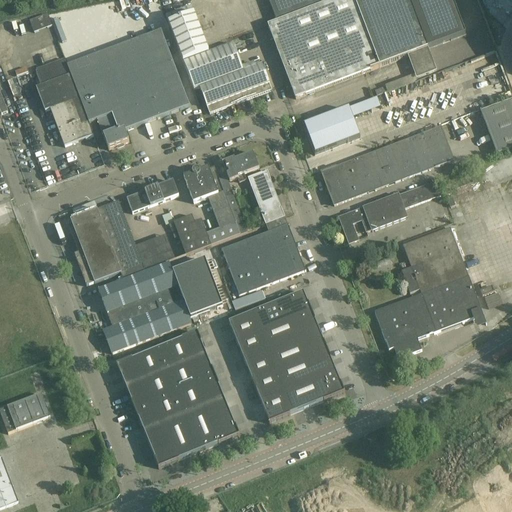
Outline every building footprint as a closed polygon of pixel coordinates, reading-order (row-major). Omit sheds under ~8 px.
[(268,0),(277,23),(273,25),(272,25),(268,26),(296,100),(380,67),(407,57),(416,82),(437,74),(428,50),(465,36),(451,0),(268,0)] [(191,8),(165,17),(169,25),(194,91),(199,89),(210,115),(271,91),(261,65),(242,73),(232,45),(208,54),(194,16),(191,8)] [(29,35),(52,26),(48,15),(25,23),(29,35)] [(90,59),(68,67),(90,124),(98,121),(109,151),(130,143),(125,132),(189,108),(161,32),(132,43),(90,59)] [(65,60),(37,71),(43,87),(37,89),(46,112),(51,110),(65,148),(72,145),(73,145),(94,137),(89,124),(90,124),(68,67),(65,60)] [(350,110),(304,127),(315,157),(361,139),(354,120),(381,109),(378,99),(350,110)] [(511,104),(482,115),(496,153),(511,146),(511,104)] [(441,129),(322,174),(334,208),(447,165),(454,162),(446,142),(441,129)] [(230,183),(238,180),(240,184),(246,182),(244,176),(259,170),(252,155),(237,161),(237,159),(225,164),(230,174),(227,175),(230,183)] [(487,185),(511,175),(511,155),(480,168),(487,185)] [(225,230),(207,237),(201,222),(195,224),(192,217),(173,224),(186,257),(240,237),(219,181),(214,168),(209,170),(208,170),(184,179),(194,205),(213,198),(225,230)] [(267,173),(247,180),(265,227),(285,220),(267,173)] [(226,178),(219,181),(240,237),(247,234),(226,178)] [(419,188),(339,219),(349,246),(358,243),(352,226),(362,223),(366,234),(371,232),(371,233),(407,220),(404,211),(443,197),(437,181),(419,188)] [(133,215),(179,198),(173,183),(151,191),(149,188),(137,196),(137,197),(127,200),(133,215)] [(450,209),(455,207),(452,197),(447,199),(450,209)] [(136,248),(119,203),(71,222),(85,259),(77,262),(87,288),(95,285),(122,275),(123,280),(145,272),(136,248)] [(163,217),(166,226),(173,224),(170,214),(163,217)] [(289,227),(222,252),(239,298),(306,273),(289,227)] [(483,317),(469,278),(450,229),(403,247),(412,269),(401,272),(410,296),(420,292),(422,296),(375,314),(389,352),(394,350),(397,358),(401,357),(402,360),(403,359),(402,356),(411,353),(412,356),(422,352),(418,341),(483,317)] [(136,248),(145,272),(175,261),(166,237),(136,248)] [(206,262),(174,274),(184,302),(183,303),(169,265),(99,291),(113,329),(104,332),(112,355),(193,325),(191,319),(223,307),(206,262)] [(483,298),(494,294),(492,288),(480,293),(483,298)] [(262,293),(232,304),(235,313),(265,302),(262,293)] [(304,294),(253,315),(261,334),(312,313),(309,305),(308,305),(304,294)] [(261,334),(268,354),(319,333),(315,322),(316,322),(312,313),(261,334)] [(237,344),(261,334),(253,315),(229,324),(237,344)] [(324,344),(319,333),(268,354),(276,373),(328,352),(324,344)] [(207,357),(202,344),(198,334),(182,340),(183,341),(158,351),(167,373),(207,357)] [(268,354),(261,334),(237,344),(245,363),(268,354)] [(158,351),(133,361),(132,361),(117,367),(121,377),(126,389),(167,373),(158,351)] [(276,373),(285,394),(336,373),(331,361),(328,352),(276,373)] [(252,382),(252,383),(276,373),(268,354),(245,363),(253,382),(252,382)] [(216,378),(213,370),(212,370),(207,357),(167,373),(176,395),(216,378)] [(131,403),(135,412),(176,395),(167,373),(126,389),(132,403),(131,403)] [(285,394),(276,373),(252,383),(256,392),(257,392),(261,403),(285,394)] [(340,385),(336,373),(285,394),(293,415),(324,402),(324,403),(345,395),(341,385),(340,385)] [(225,401),(219,387),(220,387),(216,378),(176,395),(185,417),(225,401)] [(290,416),(293,415),(285,394),(261,403),(266,415),(265,415),(269,425),(290,417),(290,416)] [(139,420),(144,433),(185,417),(176,395),(135,412),(139,420)] [(42,396),(0,411),(0,413),(8,435),(51,419),(42,396)] [(219,446),(240,437),(236,427),(225,401),(185,417),(199,453),(219,445),(219,446)] [(159,470),(180,462),(180,461),(199,453),(185,417),(144,433),(155,460),(159,470)] [(1,460),(0,460),(0,511),(18,505),(1,460)]
